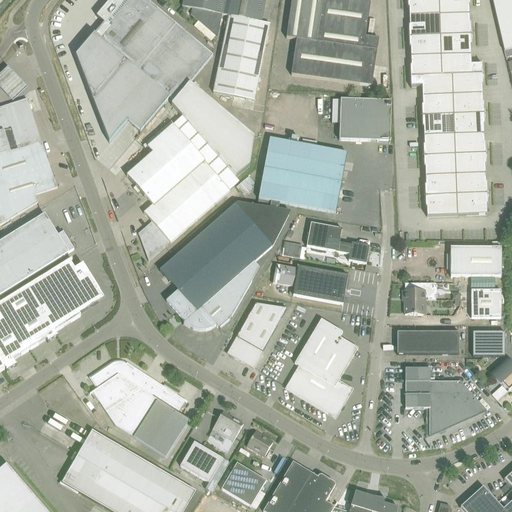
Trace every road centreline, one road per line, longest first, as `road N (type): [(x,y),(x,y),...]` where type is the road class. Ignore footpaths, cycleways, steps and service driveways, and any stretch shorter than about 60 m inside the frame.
road 1 (unclassified): [(137,315),(32,29)]
road 2 (unclassified): [(361,461),(192,369),(137,315)]
road 3 (unclassified): [(361,461),(389,250),(388,195)]
road 4 (unclassified): [(0,404),(137,315)]
